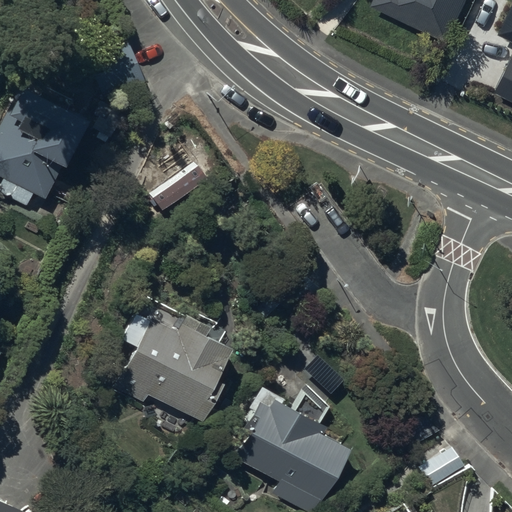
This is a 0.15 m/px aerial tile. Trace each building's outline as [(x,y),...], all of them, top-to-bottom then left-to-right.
[(467,0),(373,0),(371,4),(449,39),(467,0)] [(511,10),(499,38),(511,44),(511,10)] [(141,76),(125,40),(88,56),(104,93),(141,76)] [(511,52),(494,89),(511,98),(511,52)] [(66,99),(39,84),(35,92),(26,87),(24,92),(17,88),(0,118),(0,173),(2,174),(0,177),(0,188),(24,201),(30,189),(40,194),(55,167),(57,168),(83,119),(62,107),(66,99)] [(143,316),(131,309),(118,333),(131,340),(111,378),(140,394),(144,385),(198,414),(228,358),(220,353),(223,347),(196,332),(200,324),(176,312),(169,326),(145,313),(143,316)] [(305,380),(288,410),(273,402),(275,397),(253,385),(242,404),(249,408),(239,428),(246,431),(234,452),(278,476),(271,489),(310,510),(343,449),(313,433),(317,426),(314,424),(326,402),(305,380)] [(13,511),(16,507),(0,499),(0,511),(13,511)]
